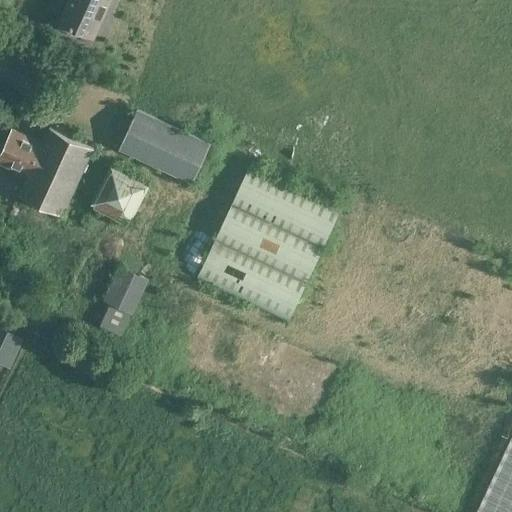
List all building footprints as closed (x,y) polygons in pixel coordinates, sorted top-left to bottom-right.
[(69,0),(61,20),(93,35),(94,34),(91,33),(103,8),(105,9),(109,0),(69,0)] [(137,108),(132,118),(120,146),(193,180),(211,142),(137,108)] [(43,141),(13,127),(0,155),(0,160),(28,174),(20,190),(19,192),(63,213),(94,145),(50,124),(43,141)] [(196,278),(288,321),(343,204),(251,160),(196,278)] [(133,218),(152,180),(113,161),(94,199),(133,218)] [(121,333),(147,277),(119,264),(103,298),(109,301),(99,323),(121,333)] [(511,511),(511,434),(475,511),(511,511)]
